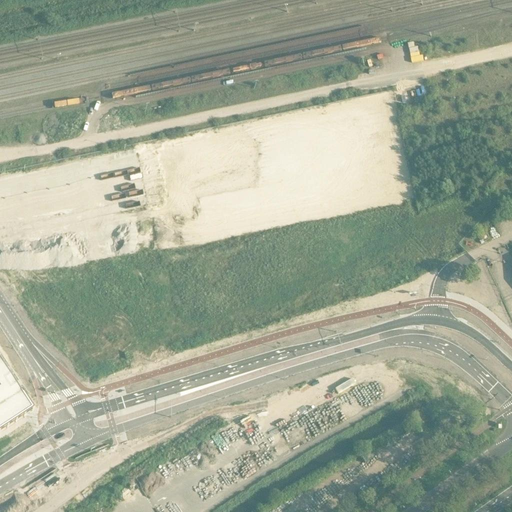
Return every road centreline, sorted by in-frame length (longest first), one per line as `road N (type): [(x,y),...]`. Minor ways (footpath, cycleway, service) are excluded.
road 1 (unclassified): [(90,440),(234,388),(411,341),(443,346),(511,404)]
road 2 (unclassified): [(511,367),(462,328),(415,320),(84,416)]
road 3 (residential): [(9,511),(105,462),(129,489),(132,510)]
